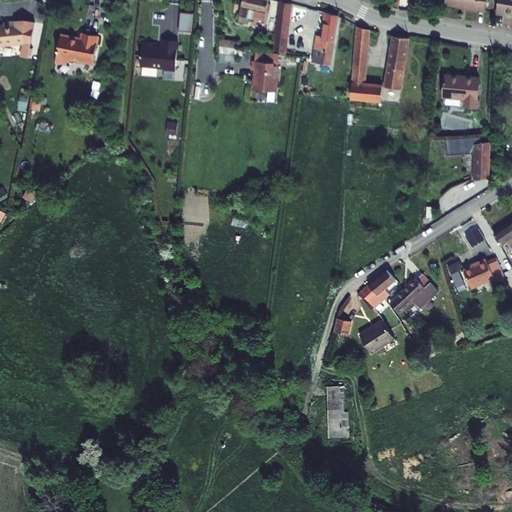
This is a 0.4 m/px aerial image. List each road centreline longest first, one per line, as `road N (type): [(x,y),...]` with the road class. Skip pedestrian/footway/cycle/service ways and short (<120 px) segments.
road 1 (unclassified): [(511,183),(344,292),(301,426)]
road 2 (tertiary): [(511,42),(389,20),(345,2)]
